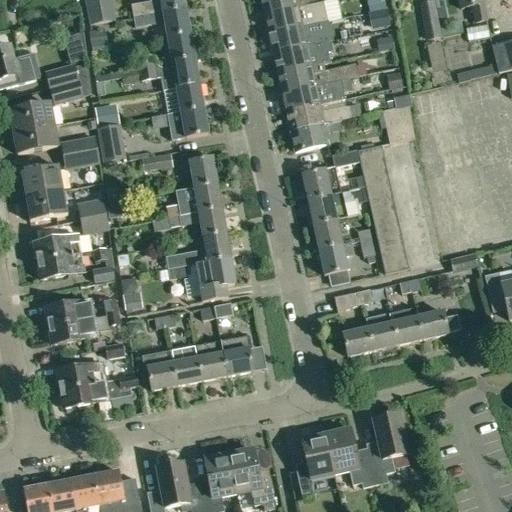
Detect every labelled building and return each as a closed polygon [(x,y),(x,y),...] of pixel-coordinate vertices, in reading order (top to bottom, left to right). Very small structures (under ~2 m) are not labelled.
[(147,0),(149,5),(130,8),(133,21),(185,12),(183,0),(147,0)] [(259,0),(263,16),(308,6),(307,0),(302,0),(295,2),(294,0),(259,0)] [(481,0),(453,0),(456,14),(471,11),(474,27),(487,24),(481,0)] [(89,29),(102,26),(114,24),(110,1),(85,5),(89,29)] [(439,23),(435,2),(419,5),(422,26),(439,23)] [(308,6),(263,16),(268,36),(301,29),(327,23),(322,3),(308,6)] [(373,30),(389,27),(386,11),(385,11),(370,15),(373,30)] [(166,41),(190,37),(185,12),(133,21),(134,32),(164,26),(166,41)] [(303,38),(301,29),(268,36),(272,56),(305,49),(343,41),(340,30),(327,33),(327,32),(303,38)] [(89,36),(91,54),(108,52),(106,34),(89,36)] [(171,66),(194,61),(190,37),(166,41),(171,66)] [(391,38),(375,42),(378,54),(394,51),(391,38)] [(511,44),(502,47),(509,73),(511,72),(511,44)] [(10,49),(0,51),(0,93),(20,88),(35,84),(35,83),(29,61),(18,64),(15,65),(14,63),(10,49)] [(305,49),(272,56),(277,76),(310,68),(305,49)] [(140,62),(141,72),(153,69),(151,59),(140,62)] [(175,91),(199,87),(194,61),(171,66),(157,68),(162,94),(175,92),(175,91)] [(73,66),(44,74),(49,92),(79,84),(73,66)] [(310,68),(277,76),(281,95),(340,82),(340,84),(357,80),(354,67),(324,74),(322,67),(310,69),(310,68)] [(153,69),(141,72),(143,81),(155,79),(153,69)] [(399,75),(385,77),(389,96),(402,93),(399,75)] [(286,115),(319,108),(345,103),(340,84),(340,82),(281,95),(286,115)] [(83,100),(79,84),(49,92),(54,108),(83,100)] [(95,85),(97,97),(104,97),(103,84),(95,85)] [(175,91),(175,92),(180,116),(204,111),(199,87),(175,91)] [(408,97),(392,100),(395,112),(410,109),(408,97)] [(13,136),(53,128),(49,107),(9,114),(13,136)] [(114,127),(110,107),(94,110),(97,130),(114,127)] [(335,125),(335,126),(349,123),(347,110),(320,116),(319,108),(286,115),(290,135),(335,125)] [(204,111),(180,116),(167,118),(171,144),(208,137),(204,111)] [(415,142),(408,111),(395,114),(395,111),(382,114),(388,148),(394,147),(415,142)] [(335,125),(290,135),(295,156),(328,148),(325,136),(337,134),(335,126),(335,125)] [(53,128),(13,136),(17,157),(56,150),(53,128)] [(120,131),(96,135),(102,169),(126,165),(120,131)] [(60,149),(62,161),(96,154),(94,142),(60,149)] [(357,154),(360,167),(384,161),(381,149),(357,154)] [(96,154),(62,161),(66,178),(99,171),(96,154)] [(331,160),(334,172),(359,166),(356,154),(331,160)] [(144,175),(171,170),(169,158),(141,163),(144,175)] [(193,190),(217,186),(212,161),(189,165),(193,190)] [(384,161),(360,167),(363,179),(386,174),(384,161)] [(24,201),(62,194),(57,169),(20,176),(24,201)] [(302,179),(307,204),(340,197),(334,172),(302,179)] [(363,179),(365,191),(389,186),(386,174),(363,179)] [(217,186),(193,190),(198,215),(221,211),(217,186)] [(389,186),(365,191),(368,203),(392,198),(389,186)] [(62,194),(24,201),(29,225),(66,218),(62,194)] [(354,194),(340,197),(307,204),(312,229),(336,224),(359,219),(354,194)] [(368,203),(371,216),(395,210),(392,198),(368,203)] [(79,223),(105,218),(102,204),(76,209),(79,223)] [(121,218),(119,205),(107,207),(109,220),(121,218)] [(395,210),(371,216),(374,228),(397,223),(395,210)] [(221,211),(198,215),(202,241),(226,236),(221,211)] [(108,232),(105,218),(79,223),(82,238),(108,232)] [(153,233),(170,230),(168,220),(152,223),(153,233)] [(374,228),(376,240),(400,235),(397,223),(374,228)] [(318,253),(341,248),(336,224),(312,229),(318,253)] [(357,235),(359,245),(370,243),(368,233),(357,235)] [(400,235),(376,240),(379,252),(403,247),(400,235)] [(195,267),(230,261),(226,236),(202,241),(205,255),(176,260),(177,270),(189,268),(195,267)] [(37,266),(80,258),(77,239),(33,247),(34,250),(32,254),(33,261),(36,262),(37,266)] [(372,252),(370,243),(359,245),(361,255),(372,252)] [(379,252),(382,265),(406,259),(403,247),(379,252)] [(341,248),(318,253),(323,279),(346,273),(341,248)] [(104,252),(92,255),(94,265),(106,262),(104,252)] [(80,258),(37,266),(37,268),(35,271),(36,278),(39,279),(40,283),(84,275),(80,258)] [(406,259),(382,265),(385,277),(408,272),(406,259)] [(230,261),(195,267),(202,305),(227,300),(225,288),(235,287),(230,261)] [(471,261),(446,266),(449,278),(474,273),(471,261)] [(189,268),(177,270),(179,280),(190,278),(189,268)] [(94,286),(114,282),(111,270),(92,274),(94,286)] [(511,285),(505,287),(502,275),(484,279),(491,307),(504,304),(508,323),(511,322),(511,285)] [(406,286),(409,299),(421,296),(418,283),(406,286)] [(409,299),(406,286),(398,288),(401,301),(409,299)] [(122,298),(125,312),(141,309),(138,295),(122,298)] [(354,299),(357,311),(369,308),(367,296),(354,299)] [(334,316),(357,311),(354,299),(331,304),(334,316)] [(47,326),(48,330),(94,321),(91,303),(45,312),(45,316),(44,318),(45,324),(47,326)] [(105,319),(117,317),(114,303),(108,304),(109,308),(104,310),(105,319)] [(229,306),(213,309),(215,321),(232,317),(229,306)] [(215,321),(213,309),(213,308),(199,311),(201,323),(215,321)] [(392,326),(397,349),(422,343),(417,320),(415,312),(389,318),(392,326)] [(456,318),(443,321),(442,314),(417,320),(422,343),(447,337),(447,335),(460,332),(456,318)] [(364,322),(367,331),(372,354),(397,349),(392,326),(389,318),(389,316),(364,322)] [(117,317),(105,319),(107,329),(113,328),(114,331),(120,330),(117,317)] [(163,319),(165,331),(175,329),(173,317),(163,319)] [(165,331),(163,319),(154,321),(156,332),(165,331)] [(97,340),(94,321),(48,330),(49,334),(47,336),(48,343),(51,344),(52,348),(97,340)] [(372,354),(367,331),(342,337),(347,360),(372,354)] [(218,344),(226,380),(263,373),(258,350),(251,351),(248,338),(218,344)] [(226,380),(218,344),(193,348),(201,384),(226,380)] [(104,349),(106,362),(123,359),(121,346),(104,349)] [(193,348),(168,353),(176,389),(201,384),(193,348)] [(151,394),(176,389),(168,353),(140,358),(143,373),(146,372),(151,394)] [(60,394),(106,385),(102,367),(57,376),(58,380),(56,383),(57,389),(59,390),(60,394)] [(136,380),(106,385),(60,394),(61,399),(59,401),(61,406),(62,407),(64,412),(109,404),(109,403),(131,399),(130,395),(131,395),(131,390),(138,389),(136,380)] [(367,457),(375,488),(387,485),(385,477),(394,475),(391,461),(406,457),(397,417),(372,423),(380,454),(367,457)] [(375,488),(367,457),(355,459),(349,432),(325,438),(334,478),(349,474),(352,488),(361,486),(362,491),(375,488)] [(334,478),(325,438),(300,443),(306,470),(295,473),(301,497),(312,495),(310,483),(334,478)] [(228,457),(235,497),(250,494),(253,508),(262,507),(263,511),(273,511),(275,511),(269,478),(257,480),(252,453),(228,457)] [(235,497),(228,457),(203,462),(208,490),(197,492),(201,511),(222,511),(220,500),(235,497)] [(201,511),(197,492),(186,494),(181,466),(156,471),(164,511),(188,506),(189,511),(201,511)] [(93,479),(98,509),(123,504),(124,511),(125,511),(139,509),(135,486),(121,489),(118,474),(93,479)] [(86,511),(98,509),(93,479),(69,484),(74,511),(86,511)] [(74,511),(69,484),(46,488),(50,511),(74,511)] [(50,511),(46,488),(22,493),(25,511),(50,511)]
